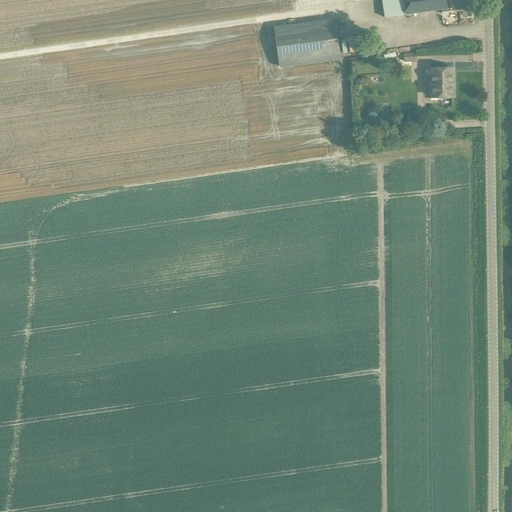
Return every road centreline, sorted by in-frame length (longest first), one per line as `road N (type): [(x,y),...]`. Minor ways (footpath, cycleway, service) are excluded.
road 1 (unclassified): [(494,511),(487,0)]
road 2 (track): [(0,58),(351,9)]
